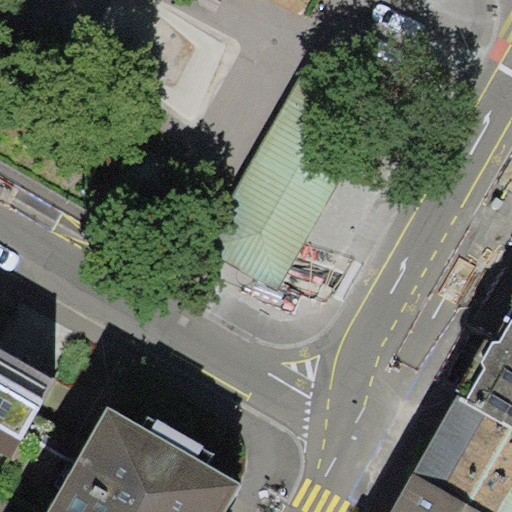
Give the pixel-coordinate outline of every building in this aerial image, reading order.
[(308,221),(374,106),(311,70),(207,251),(270,287),(308,221)] [(511,306),(509,312),(500,327),(511,334),(511,306)] [(511,334),(500,327),(490,346),(480,346),(469,366),(473,374),(465,388),(456,405),(511,437),(511,334)] [(0,459),(5,462),(48,386),(46,385),(40,396),(12,380),(18,369),(0,358),(0,459)] [(511,511),(511,437),(456,405),(433,445),(411,483),(461,511),(511,511)] [(104,417),(49,511),(222,511),(234,492),(201,472),(207,461),(144,425),(137,437),(104,417)] [(461,511),(411,483),(394,511),(461,511)]
